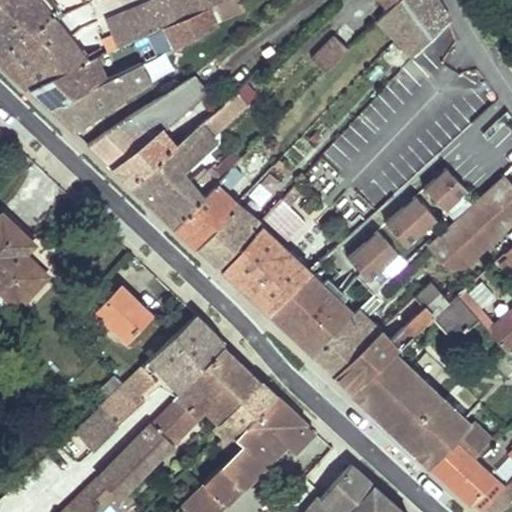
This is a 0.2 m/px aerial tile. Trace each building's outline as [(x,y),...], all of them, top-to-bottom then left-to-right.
[(0,0),(0,54),(18,34),(23,39),(32,30),(35,33),(51,16),(62,14),(54,5),(47,11),(38,0),(0,0)] [(224,0),(199,11),(194,0),(154,0),(107,19),(112,33),(100,39),(105,50),(140,36),(144,45),(165,34),(171,46),(217,24),(215,20),(242,7),(240,3),(245,0),(224,0)] [(396,0),(387,9),(377,19),(396,38),(432,0),(396,0)] [(378,0),(387,9),(396,0),(378,0)] [(449,19),(436,0),(432,0),(396,38),(414,57),(447,21),(449,19)] [(0,62),(27,88),(86,58),(54,20),(62,14),(51,16),(35,33),(32,30),(23,39),(18,34),(0,54),(0,62)] [(171,46),(165,34),(144,45),(149,58),(171,46)] [(325,72),(348,49),(334,35),(311,59),(325,72)] [(49,109),(102,82),(90,57),(86,58),(27,88),(49,109)] [(225,80),(235,91),(245,83),(259,70),(249,58),(225,80)] [(102,82),(49,109),(73,131),(150,81),(140,62),(102,82)] [(128,184),(174,145),(163,130),(206,94),(191,74),(86,144),(128,184)] [(241,97),(251,89),(245,83),(235,91),(241,97)] [(207,132),(233,109),(243,100),(241,97),(235,91),(194,128),(174,145),(128,184),(174,227),(203,197),(193,185),(181,171),(215,141),(207,132)] [(215,141),(241,119),(233,109),(207,132),(215,141)] [(510,117),(506,111),(482,135),(486,140),(510,117)] [(299,139),(285,154),(297,166),(311,151),(299,139)] [(280,159),(274,166),(279,171),(285,164),(280,159)] [(243,173),(234,165),(223,177),(203,197),(174,227),(195,247),(238,203),(225,191),(243,173)] [(453,221),(471,205),(461,194),(465,189),(445,167),(423,187),(453,221)] [(203,197),(223,177),(213,168),(193,185),(203,197)] [(511,222),(511,186),(502,176),(471,205),(453,221),(428,245),(448,267),(464,266),(511,222)] [(303,192),(296,186),(262,222),(261,224),(219,269),(266,314),(310,270),(284,246),(306,222),(289,207),(303,192)] [(353,229),(375,209),(353,186),(331,205),(353,229)] [(414,195),(384,222),(404,245),(434,218),(414,195)] [(262,222),(238,203),(195,247),(219,269),(261,224),(262,222)] [(328,252),(351,230),(330,208),(307,230),(328,252)] [(0,213),(0,291),(16,306),(46,274),(23,252),(31,243),(0,214),(0,213)] [(346,256),(366,279),(396,252),(376,230),(346,256)] [(511,245),(504,252),(507,255),(497,263),(511,278),(511,277),(511,245)] [(310,270),(266,314),(310,356),(354,314),(342,302),(322,282),(310,270)] [(322,282),(342,302),(347,297),(327,277),(322,282)] [(332,377),(350,394),(392,354),(432,317),(453,339),(477,319),(456,295),(453,297),(448,301),(443,296),(429,281),(411,298),(421,309),(387,340),(378,331),(332,377)] [(462,289),(456,295),(477,319),(487,331),(495,324),(484,313),(498,299),(481,282),(468,295),(462,289)] [(95,312),(124,340),(149,314),(120,286),(95,312)] [(378,331),(363,316),(380,302),(374,295),(354,314),(310,356),(332,377),(378,331)] [(505,350),(511,343),(511,309),(495,324),(487,331),(505,350)] [(195,313),(148,358),(165,376),(161,379),(174,393),(221,345),(212,336),(215,332),(195,313)] [(257,378),(221,345),(174,393),(176,395),(150,422),(172,442),(205,408),(217,421),(257,378)] [(469,426),(392,354),(350,394),(428,468),(454,441),(473,459),(491,442),(473,423),(469,426)] [(106,398),(73,429),(91,448),(160,383),(142,364),(123,382),(106,398)] [(123,382),(113,374),(97,389),(106,398),(123,382)] [(235,435),(274,394),(257,378),(217,421),(208,431),(229,452),(240,441),(235,435)] [(296,446),(312,430),(274,394),(235,435),(240,441),(229,452),(200,484),(184,501),(181,503),(190,511),(217,511),(288,439),(296,446)] [(172,442),(150,422),(95,476),(111,491),(117,498),(172,442)] [(504,488),(473,459),(454,441),(428,468),(469,504),(482,491),(491,501),(500,492),(504,488)] [(0,511),(55,511),(92,476),(59,443),(0,501),(0,511)] [(348,463),(304,511),(348,511),(372,486),(348,463)] [(200,484),(185,469),(169,486),(184,501),(200,484)] [(90,511),(111,491),(95,476),(76,495),(59,511),(90,511)] [(348,511),(403,511),(372,486),(348,511)] [(480,511),(491,501),(482,491),(469,504),(475,508),(480,511)] [(500,511),(510,501),(500,492),(491,501),(480,511),(500,511)]
